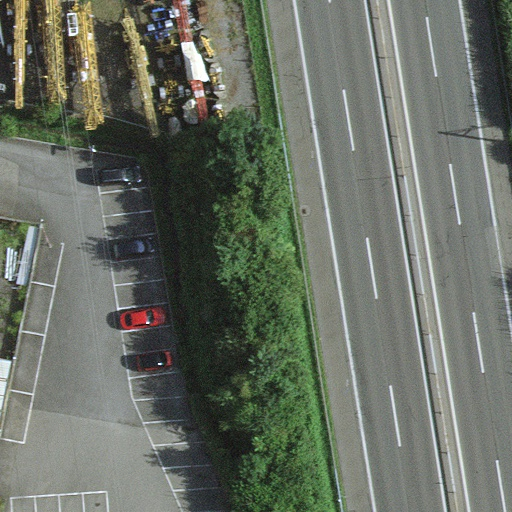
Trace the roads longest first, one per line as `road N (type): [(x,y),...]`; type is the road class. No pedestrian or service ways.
road 1 (motorway): [(507,511),(426,0)]
road 2 (motorway): [(330,0),(410,511)]
road 3 (unknown): [(0,197),(72,259),(103,439),(137,511)]
